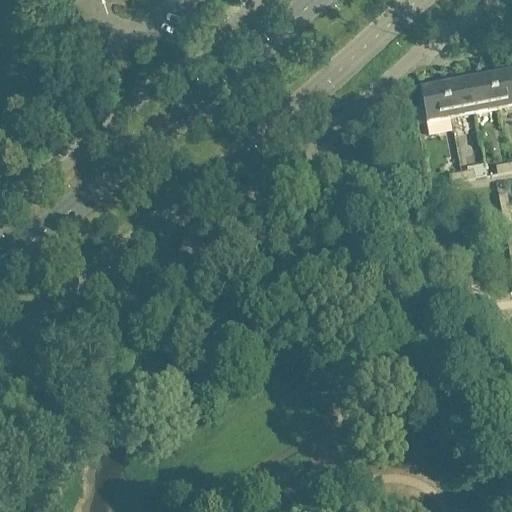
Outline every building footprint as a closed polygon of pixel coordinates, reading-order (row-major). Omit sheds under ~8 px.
[(511,74),(491,78),(498,112),(511,109),(511,74)] [(498,112),(491,78),(468,83),(474,116),(498,112)] [(474,116),(468,83),(444,87),(450,121),(474,116)] [(450,121),(444,87),(420,92),(426,125),(450,121)] [(509,174),(508,165),(495,168),(497,177),(509,174)] [(475,181),(473,172),(460,174),(462,183),(475,181)] [(462,183),(460,174),(448,177),(450,186),(462,183)] [(509,207),(506,195),(498,197),(500,209),(509,207)] [(511,220),(509,207),(500,209),(502,221),(511,220)]
